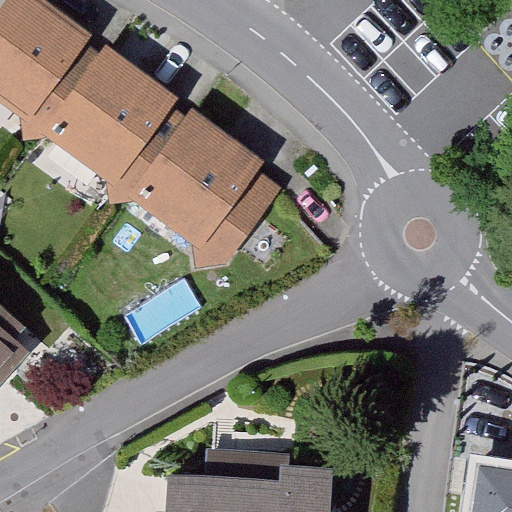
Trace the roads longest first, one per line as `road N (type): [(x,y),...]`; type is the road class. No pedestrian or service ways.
road 1 (residential): [(0,485),(362,279),(431,229)]
road 2 (residential): [(431,229),(389,171),(292,70),(177,0)]
road 3 (residential): [(414,511),(430,391),(431,229)]
road 4 (residential): [(511,321),(472,285),(431,229)]
